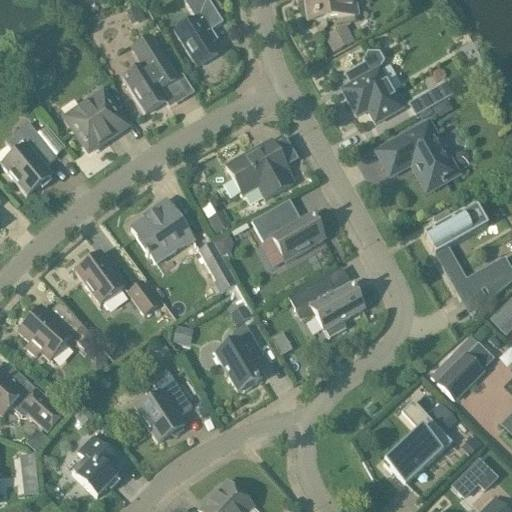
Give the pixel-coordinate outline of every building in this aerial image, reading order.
[(194,21),(174,34),(196,69),(217,56),(210,46),(214,44),(215,39),(210,33),(222,25),(206,0),(190,0),(183,5),(194,21)] [(295,0),(296,5),(303,4),(306,22),(324,20),(324,23),(356,18),(353,0),(295,0)] [(139,8),(125,14),(129,23),(143,17),(139,8)] [(354,44),(344,27),(323,39),(332,56),(354,44)] [(122,81),(144,116),(165,103),(158,93),(176,82),(149,40),(131,52),(142,69),(122,81)] [(340,93),(355,119),(367,113),(374,126),(404,109),(395,93),(391,95),(378,72),(383,63),(378,54),(368,54),(368,53),(362,63),(363,65),(343,77),(343,78),(347,76),(352,86),(340,93)] [(444,85),(407,106),(414,119),(452,98),(444,85)] [(101,97),(65,121),(88,154),(124,129),(101,97)] [(444,105),(433,111),(437,118),(448,112),(444,105)] [(56,160),(27,125),(3,144),(14,157),(0,168),(25,199),(50,179),(43,171),(56,160)] [(375,155),(389,179),(414,165),(419,173),(415,176),(426,195),(457,178),(427,125),(375,155)] [(270,143),(255,152),(225,169),(241,199),(257,190),(264,203),(293,186),(286,174),(287,173),(270,143)] [(130,232),(146,255),(144,256),(147,260),(149,259),(154,267),(192,241),(165,203),(151,213),(153,216),(130,232)] [(487,229),(475,208),(422,238),(460,305),(484,291),(490,302),(509,287),(497,264),(466,281),(449,250),(487,229)] [(224,217),(209,225),(215,236),(230,227),(224,217)] [(277,222),(256,234),(262,245),(270,241),(284,265),(323,243),(322,241),(323,236),(318,228),(314,227),(314,226),(315,226),(313,222),(312,223),(309,218),(283,233),(277,222)] [(212,246),(198,254),(222,296),(235,288),(212,246)] [(74,274),(85,289),(99,309),(124,290),(99,256),(74,274)] [(325,280),(287,301),(289,304),(294,313),(302,309),(304,314),(310,311),(323,335),(324,334),(328,341),(346,332),(342,324),(362,313),(361,310),(362,306),(358,298),(353,297),(353,296),(354,295),(352,292),(351,293),(349,288),(332,297),(330,293),(332,292),(325,280)] [(141,285),(136,289),(126,296),(143,319),(158,308),(141,285)] [(229,317),(236,328),(250,319),(244,309),(229,317)] [(93,342),(72,318),(60,330),(39,311),(27,324),(29,326),(22,334),(20,332),(17,335),(29,346),(26,350),(35,359),(39,355),(49,364),(70,340),(84,353),(93,342)] [(193,332),(172,328),(169,345),(189,349),(193,332)] [(214,356),(237,395),(239,394),(243,395),(251,391),(252,386),(253,386),(254,387),(257,385),(257,384),(261,381),(245,355),(256,348),(244,328),(233,334),(237,342),(214,356)] [(154,353),(162,366),(172,359),(163,347),(154,353)] [(484,376),(460,352),(431,382),(455,406),(484,376)] [(106,372),(106,362),(94,362),(94,372),(106,372)] [(150,403),(135,413),(157,446),(183,429),(178,420),(191,411),(166,373),(141,390),(150,403)] [(0,379),(0,417),(2,419),(10,410),(21,420),(26,419),(27,418),(46,435),(62,417),(36,393),(26,404),(20,399),(20,398),(0,379)] [(429,415),(447,434),(457,425),(439,406),(429,415)] [(414,422),(377,459),(398,481),(435,444),(414,422)] [(92,440),(77,456),(84,463),(71,476),(96,501),(106,490),(110,494),(119,485),(115,481),(111,478),(120,468),(92,440)] [(23,499),(38,497),(34,457),(19,459),(23,499)] [(477,489),(484,495),(497,481),(478,462),(451,490),(463,503),(477,489)] [(226,486),(201,511),(248,511),(251,509),(226,486)] [(504,511),(494,501),(483,511),(504,511)]
